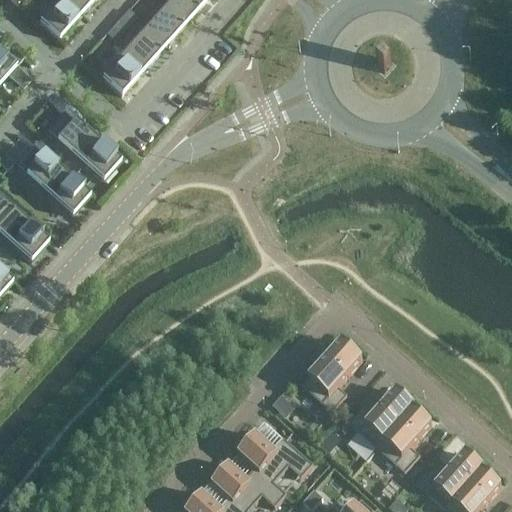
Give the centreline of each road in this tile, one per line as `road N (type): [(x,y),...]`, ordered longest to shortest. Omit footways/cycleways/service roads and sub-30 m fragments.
road 1 (residential): [(158,511),(324,323),(342,320),(511,463)]
road 2 (unclassified): [(0,352),(183,154),(322,89)]
road 3 (residential): [(62,69),(121,126),(235,0)]
road 4 (tertiary): [(322,89),(361,131),(400,134),(434,114)]
